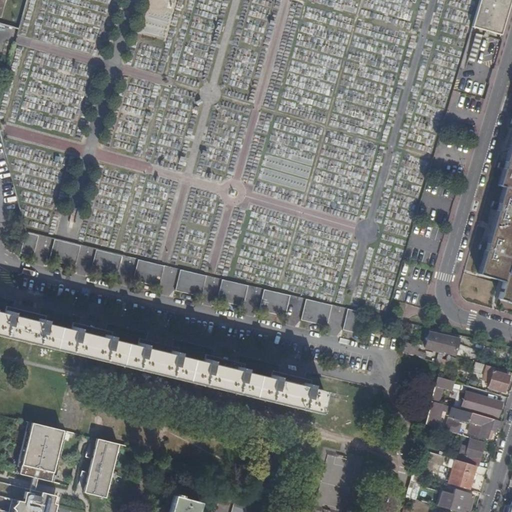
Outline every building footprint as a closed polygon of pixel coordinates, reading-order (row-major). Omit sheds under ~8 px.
[(479,0),(471,27),(500,36),(510,0),(479,0)] [(511,139),(498,186),(504,187),(479,274),(503,282),(498,299),(511,302),(511,275),(505,274),(511,250),(511,139)] [(264,170),(262,182),(307,190),(312,160),(294,156),(293,162),(275,159),(273,171),(264,170)] [(39,236),(26,233),(21,254),(34,257),(39,236)] [(76,245),(55,240),(50,261),(76,267),(81,246),(76,245)] [(118,277),(123,256),(97,250),(92,271),(118,277)] [(165,266),(139,259),(134,281),(160,287),(165,266)] [(207,276),(181,270),(176,291),(202,297),(207,276)] [(249,285),(223,279),(218,301),(244,307),(249,285)] [(292,295),(265,289),(260,310),(286,317),(292,295)] [(328,327),(333,305),(307,299),(302,320),(328,327)] [(20,308),(7,305),(5,313),(0,312),(0,336),(26,343),(81,356),(143,371),(213,388),(260,399),(303,409),(318,413),(323,390),(309,387),(311,379),(272,369),(269,377),(243,371),(245,362),(206,353),(204,361),(177,354),(179,346),(140,337),(137,345),(111,338),(113,330),(73,321),(71,329),(45,323),(47,315),(20,308)] [(357,333),(362,312),(349,309),(344,330),(357,333)] [(439,351),(442,352),(454,356),(460,336),(432,329),(427,348),(439,351)] [(402,353),(419,358),(420,352),(416,351),(417,346),(404,343),(402,353)] [(456,359),(448,356),(446,366),(453,368),(456,359)] [(503,391),(508,377),(509,372),(476,362),(474,368),(489,372),(487,379),(490,380),(488,387),(503,391)] [(485,391),(471,386),(469,392),(483,396),(485,391)] [(490,398),(491,393),(485,391),(483,396),(482,398),(484,398),(487,399),(488,397),(490,398)] [(502,401),(490,398),(488,397),(487,399),(484,398),(482,404),(474,401),(471,409),(497,417),(502,401)] [(424,424),(437,428),(442,409),(450,412),(451,407),(430,400),(424,424)] [(470,423),(473,413),(454,407),(451,418),(470,423)] [(498,432),(501,421),(475,413),(472,422),(482,425),(482,426),(481,426),(478,435),(487,438),(489,433),(491,434),(492,431),(498,432)] [(37,478),(53,482),(66,431),(28,422),(16,473),(33,477),(37,478)] [(105,498),(118,444),(97,439),(83,492),(105,498)] [(475,465),(477,466),(484,443),(469,439),(467,446),(462,444),(457,460),(475,465)] [(447,483),(468,490),(470,483),(473,484),(476,473),(473,473),(475,465),(457,460),(454,460),(447,483)] [(411,473),(409,481),(419,484),(422,476),(411,473)] [(0,511),(53,511),(56,504),(53,503),(55,496),(34,491),(30,490),(0,482),(0,511)] [(467,511),(473,494),(451,487),(450,493),(441,490),(437,504),(463,511),(467,511)] [(245,511),(251,492),(238,488),(231,511),(245,511)] [(177,496),(174,495),(168,511),(197,511),(200,502),(182,497),(183,495),(177,494),(177,496)]
